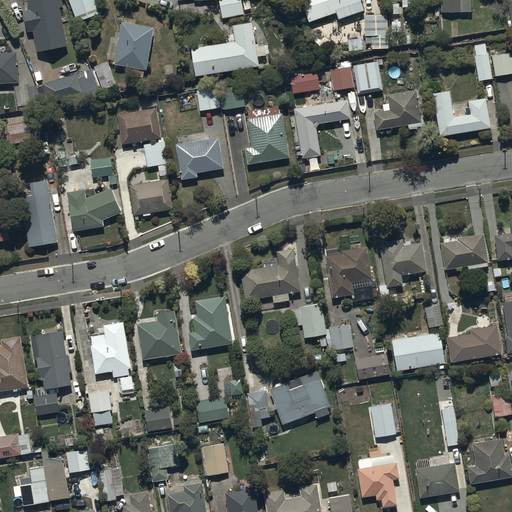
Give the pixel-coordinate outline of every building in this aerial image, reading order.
[(30,12),(24,13),(28,34),(33,33),(38,56),(69,50),(61,11),(64,10),(63,2),(59,3),(58,0),(33,0),(28,1),(30,12)] [(95,0),(68,0),(77,25),(102,16),(95,0)] [(244,16),(241,0),(218,0),(223,20),(244,16)] [(366,13),(361,0),(300,0),(310,26),(333,17),(335,22),(340,21),(340,23),(366,13)] [(471,0),(440,0),(441,15),(472,15),(471,0)] [(390,51),(388,16),(365,17),(366,38),(373,38),(373,52),(390,51)] [(475,22),(462,23),(464,37),(476,35),(475,22)] [(147,73),(155,30),(122,24),(115,67),(147,73)] [(236,45),(192,51),(196,80),(260,71),(258,60),(268,58),(266,48),(257,49),(254,24),(233,27),(236,45)] [(333,44),(320,34),(314,42),(326,52),(333,44)] [(511,55),(511,54),(492,58),(496,79),(511,75),(511,55)] [(0,86),(20,86),(19,55),(0,55),(0,86)] [(492,81),(488,55),(474,58),(479,83),(492,81)] [(109,63),(94,68),(103,92),(117,87),(109,63)] [(379,64),(354,67),(358,97),(383,93),(379,64)] [(355,87),(351,66),(330,70),(334,91),(355,87)] [(318,72),(290,76),(293,93),(320,90),(318,72)] [(84,97),(77,75),(44,86),(51,109),(84,97)] [(28,85),(14,88),(19,114),(33,111),(28,85)] [(246,107),(243,87),(222,90),(225,111),(246,107)] [(218,88),(197,91),(200,113),(221,110),(218,88)] [(385,113),(374,114),(377,133),(408,128),(409,132),(426,130),(424,122),(423,122),(419,92),(388,96),(390,105),(384,106),(385,113)] [(449,92),(432,96),(440,140),(491,130),(486,101),(469,104),(470,108),(466,109),(467,116),(454,119),(449,92)] [(349,102),(295,110),(303,161),(322,158),(317,130),(319,126),(352,121),(349,102)] [(158,109),(118,115),(122,147),(163,141),(158,109)] [(290,160),(283,116),(248,121),(253,149),(246,150),(248,167),(290,160)] [(28,117),(6,120),(10,148),(32,145),(28,117)] [(220,140),(176,147),(182,183),(199,180),(198,175),(225,171),(220,140)] [(165,143),(144,146),(147,169),(158,167),(159,177),(170,176),(165,143)] [(113,176),(112,159),(91,161),(92,179),(109,177),(109,186),(117,186),(116,176),(113,176)] [(169,180),(129,187),(134,217),(142,216),(143,219),(151,217),(151,215),(174,211),(169,180)] [(59,244),(48,182),(19,187),(30,249),(59,244)] [(0,243),(9,242),(0,185),(0,243)] [(86,191),(68,194),(74,233),(105,228),(104,222),(122,215),(111,190),(87,200),(86,191)] [(511,218),(508,219),(511,236),(488,240),(492,262),(497,261),(498,264),(511,261),(511,218)] [(457,241),(441,244),(446,272),(467,268),(468,272),(488,268),(482,236),(457,240),(457,241)] [(404,241),(379,246),(388,291),(404,288),(403,279),(427,274),(422,245),(405,248),(404,241)] [(367,249),(326,256),(333,299),(337,298),(338,300),(354,297),(352,285),(373,281),(367,249)] [(280,266),(240,272),(246,303),(273,299),(274,306),(290,303),(289,296),(303,294),(295,250),(277,253),(280,266)] [(195,334),(189,335),(192,353),(233,347),(226,298),(195,302),(198,319),(193,320),(195,334)] [(511,302),(501,304),(507,337),(505,337),(508,355),(511,354),(511,302)] [(322,305),(290,310),(293,328),(303,326),(305,340),(327,337),(322,305)] [(443,326),(439,306),(424,309),(428,330),(443,326)] [(157,323),(137,326),(143,362),(183,356),(175,311),(156,314),(157,323)] [(93,348),(91,349),(96,377),(112,374),(113,380),(130,377),(129,372),(132,371),(124,324),(104,328),(105,337),(92,339),(93,348)] [(352,325),(328,329),(331,352),(349,350),(350,353),(356,352),(352,325)] [(471,335),(446,339),(450,365),(501,357),(497,327),(471,330),(471,335)] [(439,332),(391,340),(397,373),(445,365),(439,332)] [(65,334),(31,339),(35,363),(37,363),(39,381),(43,380),(45,393),(72,389),(70,376),(73,375),(71,358),(68,359),(65,334)] [(0,393),(12,392),(13,394),(19,393),(19,391),(30,389),(21,339),(2,342),(3,348),(0,347),(0,393)] [(388,354),(356,358),(359,381),(391,377),(388,354)] [(318,373),(269,391),(283,428),(296,423),(297,427),(305,424),(304,420),(316,416),(318,421),(329,416),(327,410),(332,409),(318,373)] [(501,375),(488,376),(489,388),(502,387),(501,375)] [(132,378),(120,379),(122,393),(134,391),(132,378)] [(242,381),(230,383),(232,397),(244,395),(242,381)] [(109,390),(89,391),(91,414),(93,414),(94,427),(113,425),(109,390)] [(272,418),(267,391),(247,394),(252,430),(263,428),(262,420),(272,418)] [(57,394),(34,397),(37,418),(60,415),(57,394)] [(511,415),(509,395),(491,397),(494,419),(511,417),(511,415)] [(230,420),(226,397),(195,403),(199,426),(230,420)] [(392,404),(371,407),(376,439),(397,436),(392,404)] [(170,408),(145,412),(148,434),(173,430),(170,408)] [(454,408),(441,411),(448,449),(461,446),(454,408)] [(20,435),(0,438),(0,460),(34,456),(31,436),(21,438),(20,435)] [(475,468),(467,469),(470,487),(511,480),(511,474),(509,456),(505,457),(502,441),(472,445),(475,468)] [(229,474),(224,444),(203,448),(208,478),(229,474)] [(148,450),(154,495),(170,493),(167,470),(179,469),(176,446),(148,450)] [(380,454),(379,449),(371,449),(371,460),(359,461),(360,471),(358,472),(362,500),(377,498),(377,503),(379,502),(379,508),(383,510),(398,508),(394,483),(400,482),(397,465),(395,465),(394,456),(392,456),(391,452),(380,454)] [(88,450),(67,453),(70,476),(91,473),(88,450)] [(417,470),(416,471),(421,501),(461,494),(456,465),(430,469),(429,459),(416,461),(417,470)] [(45,467),(51,499),(69,496),(64,463),(45,467)] [(51,499),(45,467),(30,469),(31,478),(19,480),(24,509),(51,504),(51,499)] [(111,470),(99,472),(104,504),(117,502),(117,498),(125,497),(121,470),(112,471),(111,470)] [(284,491),(264,494),(267,511),(326,511),(326,510),(322,511),(318,488),(320,488),(320,483),(299,486),(301,498),(285,501),(284,491)] [(207,511),(203,485),(184,488),(185,494),(167,497),(169,511),(207,511)] [(259,511),(256,491),(226,495),(228,511),(259,511)] [(352,511),(349,494),(328,498),(330,511),(352,511)] [(132,506),(124,508),(124,511),(151,511),(149,495),(131,497),(132,506)]
